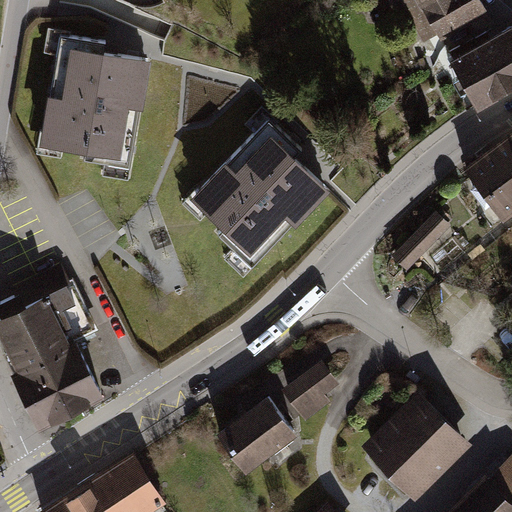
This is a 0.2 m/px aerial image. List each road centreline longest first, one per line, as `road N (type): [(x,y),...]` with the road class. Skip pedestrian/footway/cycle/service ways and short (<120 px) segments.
road 1 (tertiary): [(43,479),(281,322),(430,167),(511,111)]
road 2 (residential): [(19,0),(0,121)]
